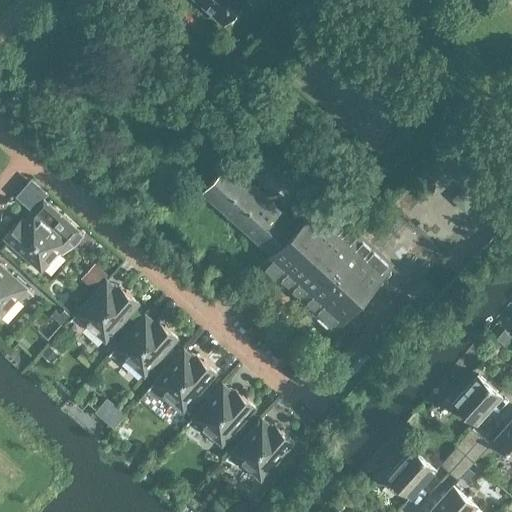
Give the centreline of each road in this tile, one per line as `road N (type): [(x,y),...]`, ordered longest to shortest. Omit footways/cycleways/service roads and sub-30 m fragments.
road 1 (residential): [(303,403),(26,151)]
road 2 (unknown): [(303,403),(401,298)]
